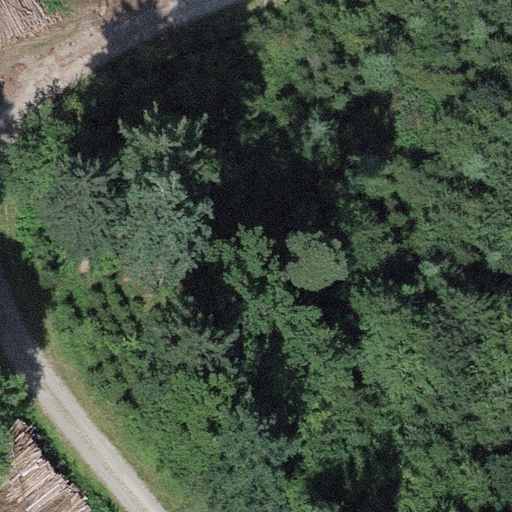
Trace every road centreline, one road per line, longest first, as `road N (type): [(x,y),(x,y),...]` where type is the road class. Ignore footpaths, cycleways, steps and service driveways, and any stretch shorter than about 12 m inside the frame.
road 1 (track): [(213,0),(64,72),(1,168),(8,302)]
road 2 (track): [(8,302),(80,418),(152,511)]
